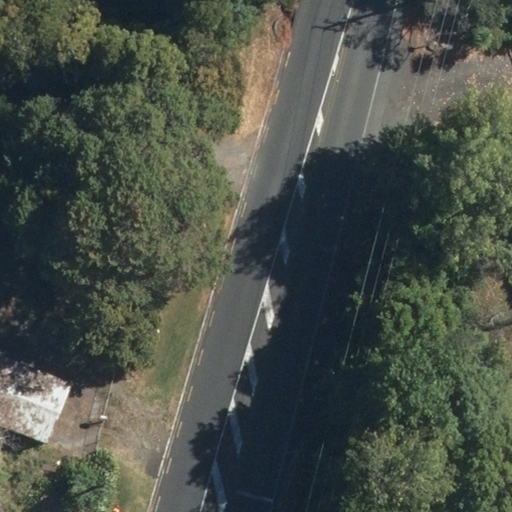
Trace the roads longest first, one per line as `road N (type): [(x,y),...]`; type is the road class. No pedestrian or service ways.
road 1 (tertiary): [(196,511),(328,87)]
road 2 (tertiary): [(328,87),(247,511)]
